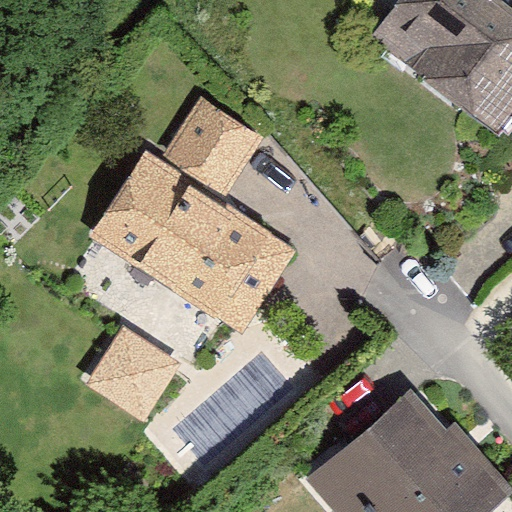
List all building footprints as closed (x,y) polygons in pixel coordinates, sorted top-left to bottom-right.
[(508,138),(511,132),(511,5),(505,0),(400,0),(372,39),(508,138)] [(201,98),(166,151),(233,194),(267,141),(201,98)] [(148,154),(97,235),(249,330),(300,249),(148,154)] [(186,364),(129,330),(95,388),(151,422),(186,364)] [(511,486),(423,385),(313,480),(340,511),(489,511),(511,492),(511,486)]
